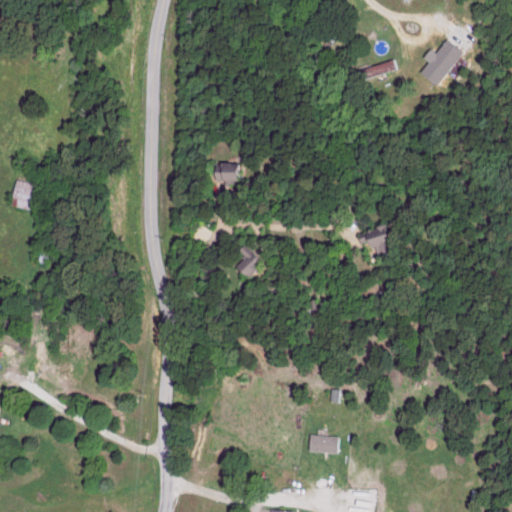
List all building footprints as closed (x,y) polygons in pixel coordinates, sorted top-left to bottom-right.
[(433,51),(426,46),(420,56),(425,59),(416,72),(435,85),(459,50),(442,38),(433,51)] [(354,81),(395,66),(391,56),(350,71),(354,81)] [(209,170),(226,186),(237,174),(220,158),(209,170)] [(244,254),(241,252),(230,263),(243,277),(262,259),(251,247),(244,254)] [(343,450),(343,433),(312,432),(311,449),(343,450)]
